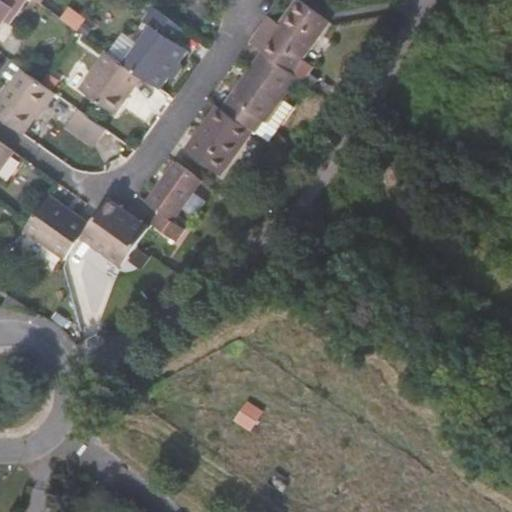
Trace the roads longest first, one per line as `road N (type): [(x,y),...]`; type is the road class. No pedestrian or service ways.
road 1 (residential): [(0,128),(71,180),(122,182),(224,49),(236,0)]
road 2 (residential): [(0,455),(42,445),(56,432),(72,380),(55,343),(22,323),(0,322)]
